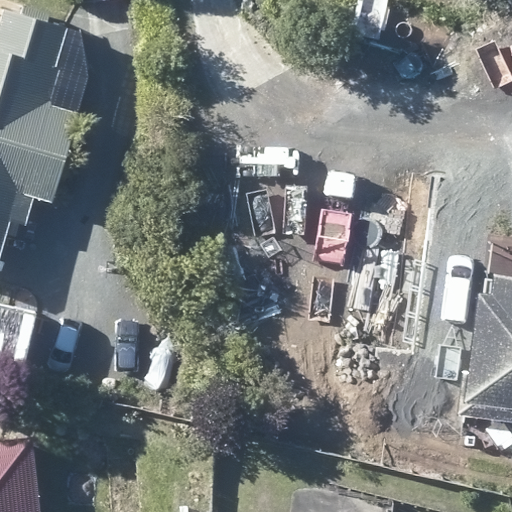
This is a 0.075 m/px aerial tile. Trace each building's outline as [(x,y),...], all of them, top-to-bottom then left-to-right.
[(50,22),(44,20),(0,7),(0,216),(16,221),(22,194),(40,199),(64,111),(36,104),(46,66),(40,63),(50,25),(50,22)] [(424,156),(261,193),(287,310),(314,305),(321,336),(356,328),(369,384),(441,368),(415,250),(444,243),(424,156)] [(511,264),(506,264),(504,284),(484,283),(476,396),(511,398),(511,264)] [(0,358),(10,361),(23,307),(0,301),(0,358)] [(0,511),(29,511),(21,435),(0,437),(0,511)] [(511,465),(511,438),(499,435),(487,443),(485,456),(493,468),(506,469),(511,465)] [(327,511),(329,509),(323,497),(309,494),(299,503),(299,511),(327,511)]
